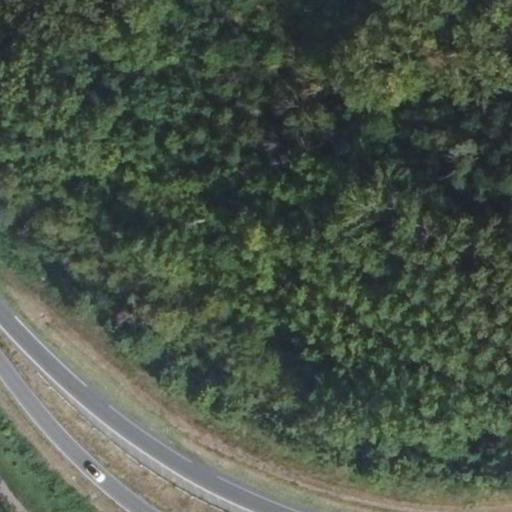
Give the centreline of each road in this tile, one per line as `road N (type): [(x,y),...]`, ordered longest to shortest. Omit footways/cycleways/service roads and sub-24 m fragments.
road 1 (secondary): [(275,511),(146,444),(0,314)]
road 2 (secondary): [(0,358),(61,439),(145,511)]
